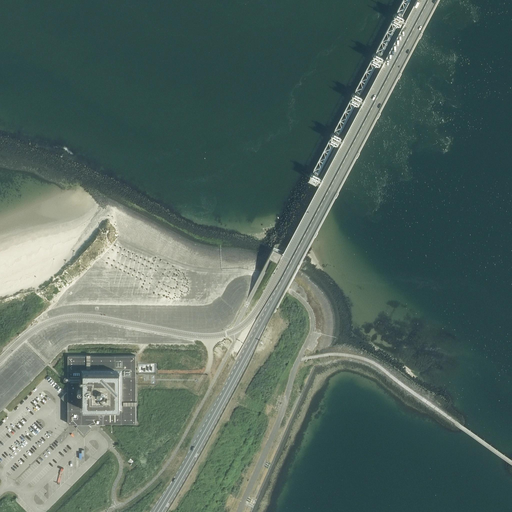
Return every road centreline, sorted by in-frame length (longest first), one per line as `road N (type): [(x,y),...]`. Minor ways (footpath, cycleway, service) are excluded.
road 1 (unclassified): [(0,359),(60,318),(205,336),(248,320),(421,0)]
road 2 (primary): [(157,511),(431,0)]
road 3 (track): [(511,462),(373,362),(337,353),(297,359)]
road 4 (track): [(297,359),(237,511)]
